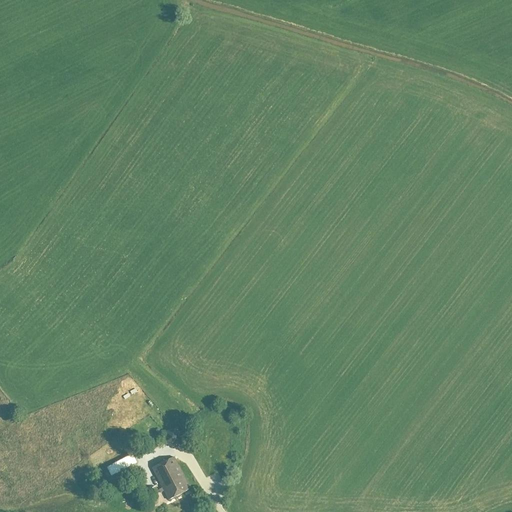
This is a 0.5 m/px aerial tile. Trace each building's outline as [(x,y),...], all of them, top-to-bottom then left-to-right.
[(207,427),(198,422),(191,433),(200,439),(207,427)] [(174,429),(165,433),(164,442),(172,448),(181,444),(182,434),(174,429)] [(114,474),(145,458),(140,449),(110,465),(114,474)] [(190,489),(174,457),(152,468),(169,500),(190,489)] [(159,495),(155,488),(150,491),(153,498),(159,495)]
